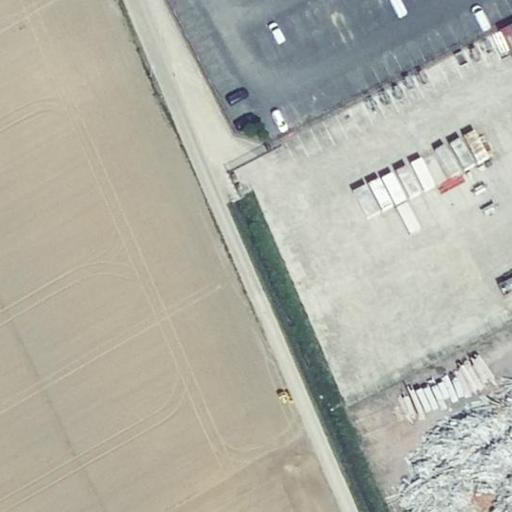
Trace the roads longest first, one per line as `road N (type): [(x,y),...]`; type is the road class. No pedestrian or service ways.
road 1 (unclassified): [(347,511),(134,0)]
road 2 (unknown): [(217,13),(230,50),(265,94),(301,94),(475,0)]
